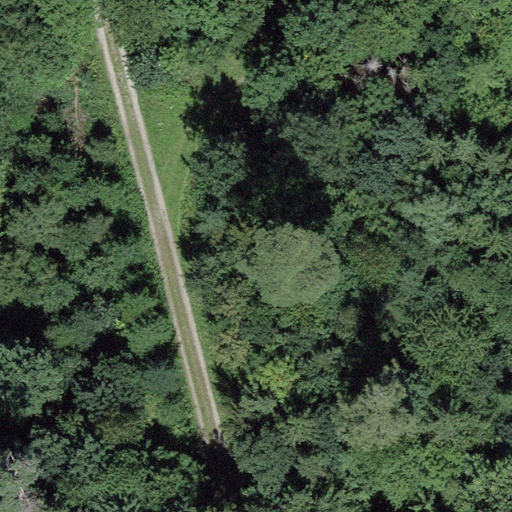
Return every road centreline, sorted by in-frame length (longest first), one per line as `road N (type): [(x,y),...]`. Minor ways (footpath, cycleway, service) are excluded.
road 1 (track): [(107,0),(250,511)]
road 2 (track): [(296,0),(163,193)]
